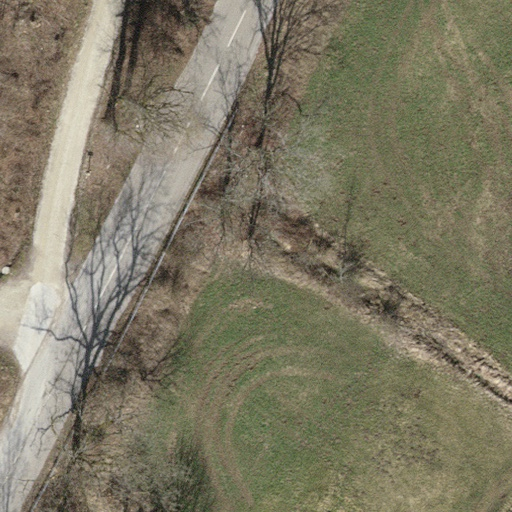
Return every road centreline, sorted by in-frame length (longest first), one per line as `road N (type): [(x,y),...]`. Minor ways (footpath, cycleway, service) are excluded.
road 1 (unclassified): [(0,493),(80,341),(225,101),(267,0)]
road 2 (track): [(0,310),(80,341),(74,175),(122,0)]
